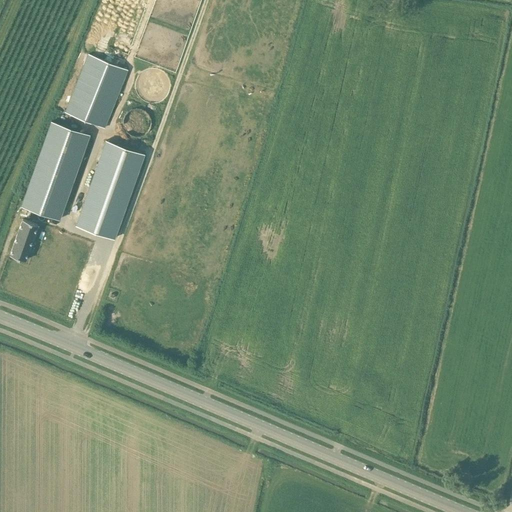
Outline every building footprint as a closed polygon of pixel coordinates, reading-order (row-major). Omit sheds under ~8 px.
[(128,70),(88,54),(64,112),(104,128),(128,70)] [(122,114),(131,136),(151,128),(142,106),(122,114)] [(58,219),(88,135),(50,122),(21,206),(58,219)] [(143,153),(106,140),(76,225),(113,238),(143,153)] [(22,219),(9,255),(25,260),(37,224),(22,219)]
